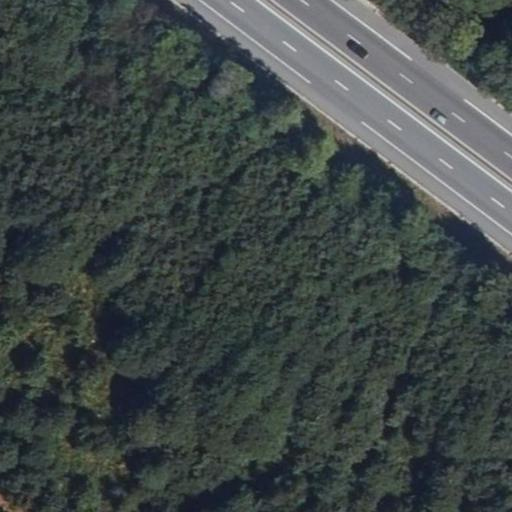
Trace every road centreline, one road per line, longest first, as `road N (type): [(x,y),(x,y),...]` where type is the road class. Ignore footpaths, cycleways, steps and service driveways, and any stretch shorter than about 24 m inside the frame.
road 1 (motorway): [(227,0),(511,213)]
road 2 (motorway): [(511,158),(301,0)]
